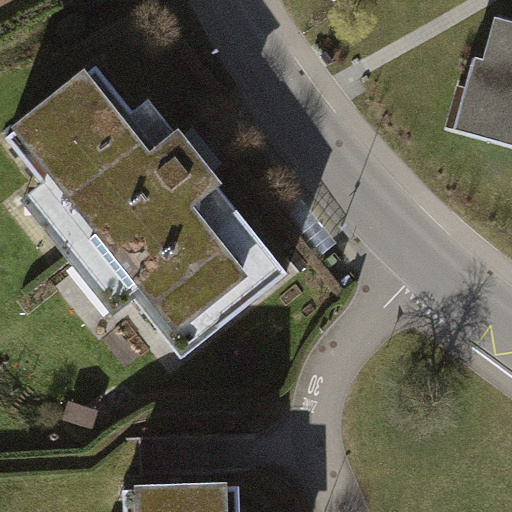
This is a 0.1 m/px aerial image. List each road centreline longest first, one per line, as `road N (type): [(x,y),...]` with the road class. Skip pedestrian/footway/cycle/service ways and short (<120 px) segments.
road 1 (tertiary): [(429,261),(325,153),(226,0)]
road 2 (residential): [(343,511),(317,430),(325,376),(340,347),(429,261)]
